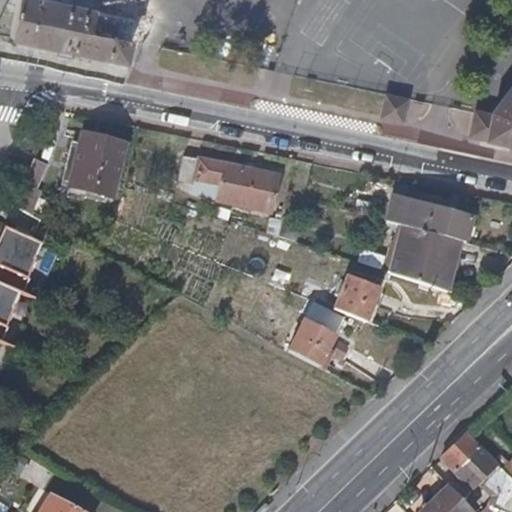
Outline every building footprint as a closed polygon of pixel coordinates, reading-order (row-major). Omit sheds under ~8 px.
[(132,18),(42,0),(16,0),(10,36),(124,59),(132,18)] [(511,87),(493,112),(492,116),(477,112),(471,136),(511,143),(511,87)] [(405,100),(387,96),(382,117),(400,120),(405,100)] [(82,136),(80,146),(70,185),(69,188),(113,200),(126,146),(82,136)] [(80,146),(72,144),(63,183),(70,185),(80,146)] [(281,179),(183,159),(177,185),(193,188),(217,192),(215,203),(214,205),(273,218),(281,179)] [(48,168),(34,162),(14,208),(32,218),(41,200),(36,198),(48,168)] [(217,192),(193,188),(191,198),(215,203),(217,192)] [(394,200),(387,224),(404,229),(462,244),(468,245),(474,220),(394,200)] [(372,206),(358,202),(354,215),(369,219),(372,206)] [(32,218),(14,208),(6,230),(32,241),(39,221),(32,218)] [(283,219),(282,224),(278,239),(297,245),(303,225),(283,219)] [(282,224),(270,220),(267,235),(278,239),(282,224)] [(6,230),(3,228),(0,236),(0,285),(20,294),(22,295),(28,281),(26,280),(41,245),(32,241),(6,230)] [(462,244),(404,229),(392,276),(450,295),(462,244)] [(380,294),(347,280),(334,312),(367,325),(374,307),(380,294)] [(0,285),(0,343),(1,344),(7,330),(5,330),(20,294),(0,285)] [(379,309),(374,307),(367,325),(371,327),(379,309)] [(335,339),(303,323),(288,353),(319,370),(335,339)] [(465,435),(438,460),(469,492),(497,466),(465,435)] [(511,459),(500,470),(511,482),(511,459)] [(437,506),(430,511),(467,511),(445,488),(432,501),(437,506)] [(81,511),(51,495),(40,511),(81,511)] [(430,511),(437,506),(432,501),(419,511),(430,511)]
